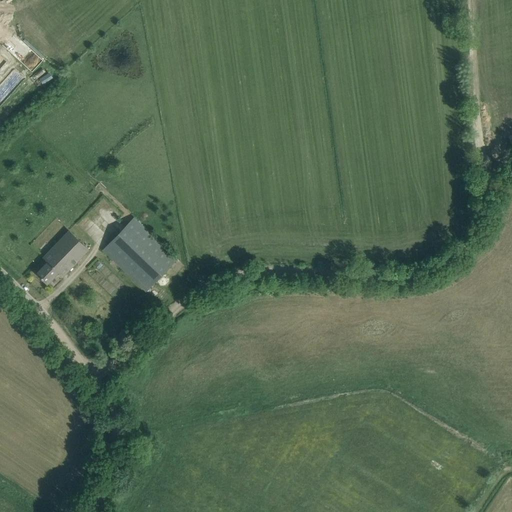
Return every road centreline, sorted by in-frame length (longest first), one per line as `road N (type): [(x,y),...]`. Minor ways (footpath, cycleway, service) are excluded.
road 1 (track): [(511,160),(490,173),(462,239),(436,266),(407,276),(268,267),(239,274),(150,325),(98,379)]
road 2 (track): [(490,173),(476,146),(466,0)]
road 3 (track): [(95,511),(119,457),(111,403),(98,379)]
